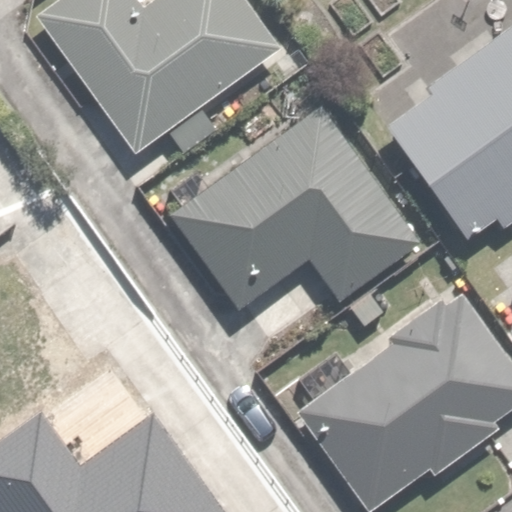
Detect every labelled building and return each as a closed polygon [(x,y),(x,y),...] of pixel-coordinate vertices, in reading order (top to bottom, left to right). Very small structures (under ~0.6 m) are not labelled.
[(130,0),(70,0),(35,24),(128,160),(275,62),(233,0),(169,0),(142,18),(130,0)] [(511,211),(511,29),(390,114),(476,236),(511,211)] [(410,236),(321,110),(175,212),(236,298),(296,256),(324,296),(410,236)] [(511,394),(511,371),(461,301),(301,415),(363,501),(511,394)] [(2,343),(0,344),(0,511),(176,511),(187,504),(72,345),(26,377),(2,343)]
